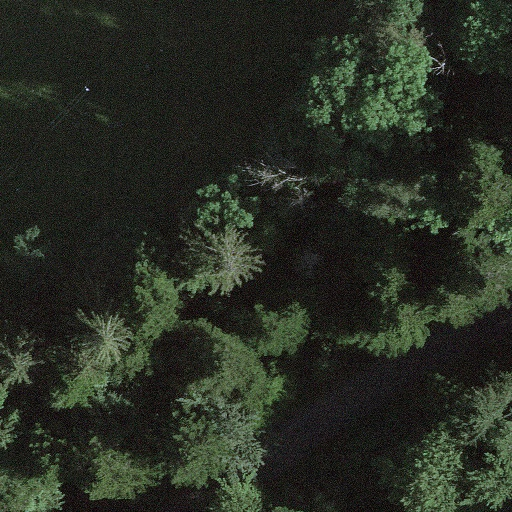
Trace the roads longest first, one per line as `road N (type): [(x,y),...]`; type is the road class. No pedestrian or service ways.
road 1 (track): [(511,54),(413,143),(211,281),(0,445)]
road 2 (unclassified): [(511,319),(394,375),(194,511)]
